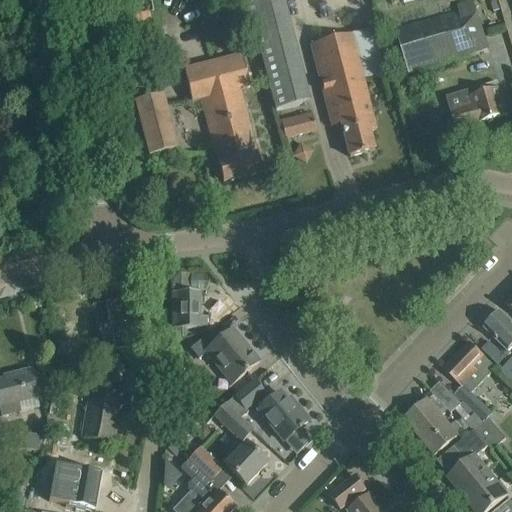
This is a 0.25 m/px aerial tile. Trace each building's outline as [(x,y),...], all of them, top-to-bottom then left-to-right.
[(396,29),(410,74),(489,50),(475,5),(459,10),(396,29)] [(376,131),(362,80),(384,74),(373,30),(311,47),(332,128),(341,125),(350,158),(374,151),(369,133),(376,131)] [(210,135),(223,184),(262,174),(257,155),(257,156),(240,91),(250,88),(241,57),(184,72),(192,103),(202,101),(210,135)] [(446,98),(451,113),(456,131),(478,124),(478,125),(508,116),(498,82),(481,87),(483,94),(470,98),(468,91),(446,98)] [(135,101),(150,155),(177,148),(163,94),(135,101)] [(281,122),(281,123),(286,140),(316,132),(312,114),(281,122)] [(0,207),(25,199),(0,122),(0,207)] [(172,292),(173,329),(201,329),(201,328),(207,328),(207,317),(201,317),(201,292),(172,292)] [(511,323),(500,312),(484,329),(498,343),(508,353),(511,348),(511,359),(501,371),(511,381),(511,323)] [(229,333),(221,340),(213,331),(190,350),(198,360),(206,354),(222,373),(225,371),(234,382),(231,385),(232,386),(260,363),(245,346),(242,349),(229,333)] [(456,395),(464,403),(470,410),(484,424),(475,431),(492,452),(506,440),(489,419),(492,416),(472,395),(497,370),(470,343),(444,369),(464,388),(456,395)] [(483,350),(497,365),(504,359),(490,344),(483,350)] [(83,390),(90,391),(82,438),(113,444),(124,381),(121,381),(123,367),(95,362),(93,376),(85,375),(83,390)] [(0,380),(0,410),(2,417),(19,413),(17,403),(37,399),(36,392),(31,373),(0,380)] [(225,405),(240,420),(248,413),(246,410),(265,395),(255,382),(235,398),(235,397),(225,405)] [(461,405),(454,398),(440,384),(431,393),(434,396),(405,420),(415,432),(414,432),(435,456),(458,436),(458,435),(462,431),(455,423),(451,427),(441,417),(448,411),(451,414),(459,407),(466,414),(470,410),(464,403),(461,405)] [(258,411),(284,442),(297,431),(298,433),(303,429),(302,428),(309,422),(297,408),(293,410),(280,394),(258,411)] [(214,417),(241,443),(252,431),(240,420),(225,405),(214,417)] [(0,418),(0,437),(5,438),(4,447),(37,452),(38,444),(39,444),(42,424),(0,418)] [(194,435),(203,444),(212,434),(203,426),(194,435)] [(474,431),(470,435),(454,448),(467,464),(449,478),(462,494),(463,493),(470,501),(468,502),(476,511),(488,511),(508,496),(476,458),(488,448),(474,431)] [(224,467),(231,474),(246,488),(267,466),(245,445),(224,467)] [(181,469),(192,480),(187,486),(187,490),(205,507),(200,511),(232,511),(235,509),(210,484),(222,471),(203,453),(200,450),(181,469)] [(46,487),(41,511),(69,511),(70,506),(94,510),(100,474),(75,470),(71,492),(46,487)] [(19,485),(27,486),(28,477),(20,476),(19,485)] [(347,511),(379,511),(367,497),(366,497),(362,493),(364,492),(353,478),(329,497),(340,510),(344,507),(348,511),(347,511)] [(0,504),(15,506),(16,500),(0,498),(0,504)]
